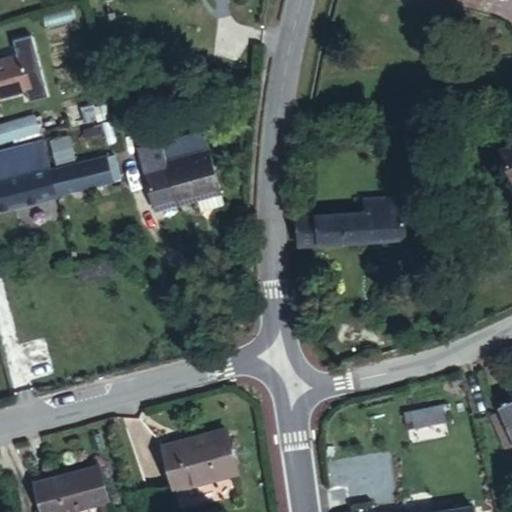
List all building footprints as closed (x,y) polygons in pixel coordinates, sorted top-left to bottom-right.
[(24,52),(0,60),(0,97),(34,87),(24,52)] [(511,106),(493,114),(510,152),(511,151),(511,106)] [(0,144),(40,134),(34,114),(0,123),(0,144)] [(206,133),(142,155),(163,218),(186,210),(186,211),(205,205),(209,218),(232,210),(206,133)] [(27,148),(0,156),(0,187),(34,180),(27,148)] [(34,180),(39,203),(91,193),(87,169),(34,180)] [(0,210),(39,203),(34,180),(0,187),(0,210)] [(299,216),(298,243),(399,239),(398,196),(358,197),(358,214),(299,216)] [(511,400),(485,414),(506,455),(511,452),(511,400)] [(440,405),(403,414),(409,434),(445,424),(440,405)] [(227,428),(161,444),(172,490),(239,473),(227,428)] [(98,464),(32,483),(40,511),(81,511),(110,504),(98,464)]
